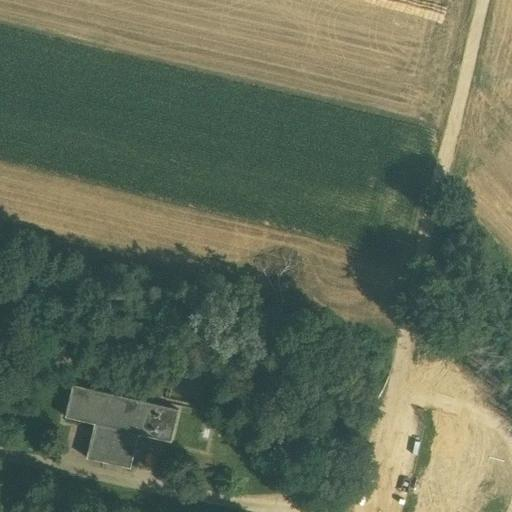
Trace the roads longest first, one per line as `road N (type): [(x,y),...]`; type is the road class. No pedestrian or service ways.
road 1 (track): [(388,403),(484,0)]
road 2 (track): [(283,511),(0,455)]
